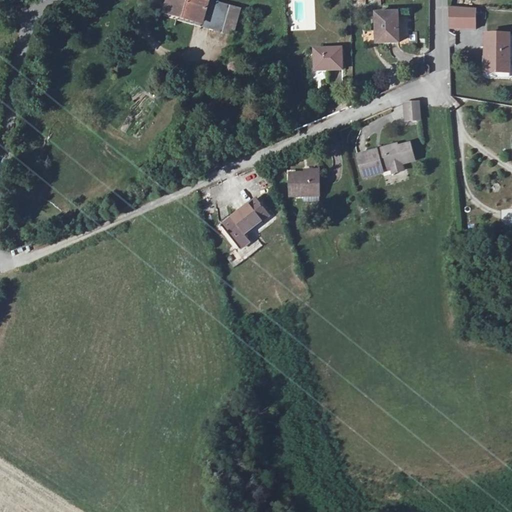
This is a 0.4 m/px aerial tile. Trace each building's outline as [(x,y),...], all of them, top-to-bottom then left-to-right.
[(0,0),(0,13),(12,13),(11,0),(0,0)] [(188,11),(186,20),(184,23),(231,36),(239,9),(206,0),(174,0),(173,8),(188,11)] [(172,16),(186,20),(188,11),(173,8),(172,16)] [(450,29),(475,30),(476,11),(451,9),(450,29)] [(380,16),(381,46),(403,45),(402,15),(380,16)] [(494,72),(511,71),(511,34),(488,34),(489,57),(494,57),(494,72)] [(317,50),(317,72),(345,72),(345,50),(317,50)] [(494,57),(489,57),(486,58),(487,82),(511,80),(511,71),(494,72),(494,57)] [(409,144),(360,155),(368,182),(390,178),(388,169),(414,164),(409,144)] [(292,175),(294,199),(323,197),(321,173),(292,175)] [(224,228),(242,255),(253,245),(248,238),(271,219),(259,202),(224,228)] [(233,252),(226,257),(233,267),(240,263),(233,252)]
